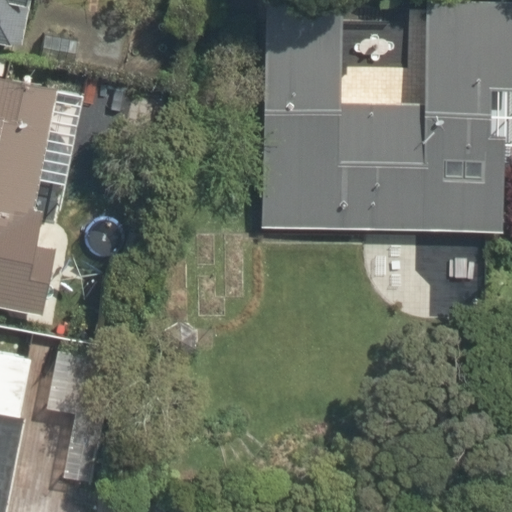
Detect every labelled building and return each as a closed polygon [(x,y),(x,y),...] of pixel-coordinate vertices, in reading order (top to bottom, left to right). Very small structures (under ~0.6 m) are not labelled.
[(0,0),(0,42),(18,47),(29,0),(0,0)] [(260,0),(259,227),(499,229),(499,131),(487,130),(487,86),(511,86),(511,0),(420,0),(420,101),(339,101),(339,0),(260,0)] [(56,88),(52,87),(0,77),(0,307),(40,316),(52,252),(53,247),(52,247),(33,243),(39,209),(33,208),(52,108),(56,88)] [(121,105),(138,129),(160,113),(142,90),(121,105)] [(72,414),(59,474),(89,480),(116,358),(55,345),(42,407),(72,414)] [(0,511),(18,419),(30,355),(0,349),(0,511)]
